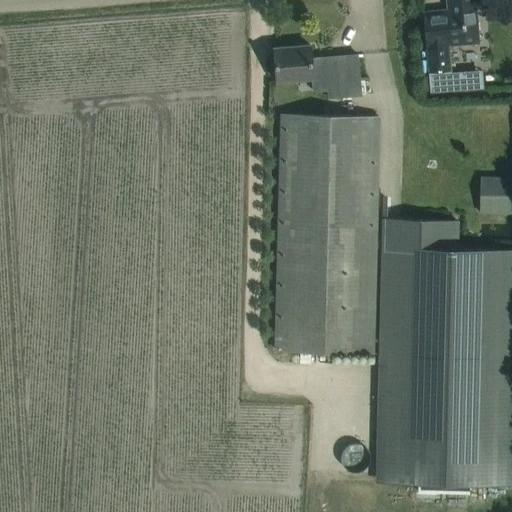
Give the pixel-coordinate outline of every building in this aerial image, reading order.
[(449,45),(480,42),(475,0),(447,0),(448,10),(424,12),(430,72),(451,70),(449,45)] [(274,48),(276,68),(277,81),(312,78),(313,91),(328,90),(329,97),(360,95),(357,55),(325,57),(325,59),(311,60),(310,45),(274,48)] [(378,116),(281,114),(275,350),(372,353),(378,116)] [(511,176),(480,176),(479,213),(511,214),(511,176)] [(455,221),(386,219),(380,473),(421,473),(420,493),(469,494),(469,474),(511,475),(511,456),(511,250),(455,249),(455,221)]
